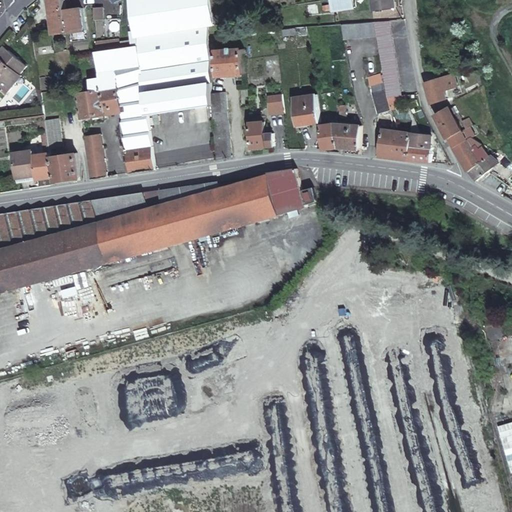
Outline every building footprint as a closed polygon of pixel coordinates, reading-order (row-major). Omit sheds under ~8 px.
[(51,0),(54,14),(69,12),(68,10),(67,1),(66,0),(51,0)] [(137,37),(208,26),(214,26),(210,0),(132,0),(136,31),(132,32),(134,47),(138,47),(137,37)] [(354,0),(333,0),(335,11),(356,8),(354,0)] [(375,0),(377,9),(397,6),(396,0),(375,0)] [(95,19),(105,19),(106,7),(96,7),(95,19)] [(69,12),(71,31),(86,29),(83,8),(68,10),(69,12)] [(68,33),(72,32),(71,31),(69,12),(54,14),(57,35),(68,33)] [(402,95),(390,20),(376,22),(378,35),(389,97),(402,95)] [(378,35),(376,22),(343,25),(345,38),(378,35)] [(160,113),(215,106),(214,93),(212,70),(210,47),(208,26),(137,37),(138,47),(149,114),(160,113)] [(72,32),(72,39),(87,37),(86,29),(71,31),(72,32)] [(98,43),(99,52),(121,49),(122,40),(98,43)] [(3,59),(10,50),(5,46),(0,52),(0,57),(3,59)] [(157,169),(149,114),(138,47),(134,47),(121,49),(99,52),(102,78),(92,80),(93,91),(80,93),(84,118),(123,113),(124,122),(122,122),(125,150),(128,150),(129,162),(127,162),(129,174),(157,169)] [(247,74),(245,48),(218,51),(220,76),(247,74)] [(16,55),(10,50),(3,59),(0,57),(0,86),(8,92),(22,75),(21,74),(27,66),(21,60),(23,57),(18,52),(16,55)] [(380,114),(393,110),(389,97),(386,89),(385,82),(383,73),(369,76),(371,85),(372,85),(373,94),(380,114)] [(428,85),(434,104),(448,100),(446,91),(458,85),(456,77),(442,81),(428,85)] [(220,160),(234,158),(228,92),(214,93),(215,106),(216,117),(218,142),(220,160)] [(323,122),(318,95),(296,99),(300,126),(323,122)] [(389,97),(393,110),(396,109),(395,104),(404,102),(402,95),(389,97)] [(286,114),(285,107),(276,108),(276,115),(286,114)] [(452,112),(438,120),(449,141),(462,131),(452,112)] [(46,121),(50,149),(63,147),(59,119),(46,121)] [(469,120),(464,123),(466,128),(473,125),(469,120)] [(265,121),(252,122),(254,147),(275,145),(275,133),(267,133),(265,121)] [(337,123),(323,125),(322,125),(325,149),(339,148),(337,123)] [(364,125),(337,123),(339,148),(346,148),(346,153),(358,154),(359,149),(361,149),(364,125)] [(380,156),(409,158),(411,133),(383,129),(380,156)] [(462,131),(449,141),(454,150),(467,140),(462,131)] [(409,158),(432,162),(435,147),(433,135),(411,133),(409,158)] [(93,179),(110,176),(104,134),(87,136),(88,145),(93,179)] [(466,173),(468,174),(488,159),(487,158),(485,155),(482,153),(478,152),(475,154),(467,140),(454,150),(462,164),(465,169),(466,173)] [(32,181),(55,178),(52,157),(51,154),(50,149),(36,151),(35,147),(15,150),(19,183),(32,181)] [(55,178),(56,182),(82,178),(79,154),(58,156),(52,157),(55,178)] [(473,179),(477,182),(490,172),(495,165),(488,159),(468,174),(473,179)] [(163,189),(0,213),(0,296),(310,207),(309,205),(316,202),(308,203),(305,190),(299,168),(271,173),(271,175),(235,185),(233,182),(164,191),(163,189)] [(317,202),(313,188),(305,190),(308,203),(316,202),(317,202)]
